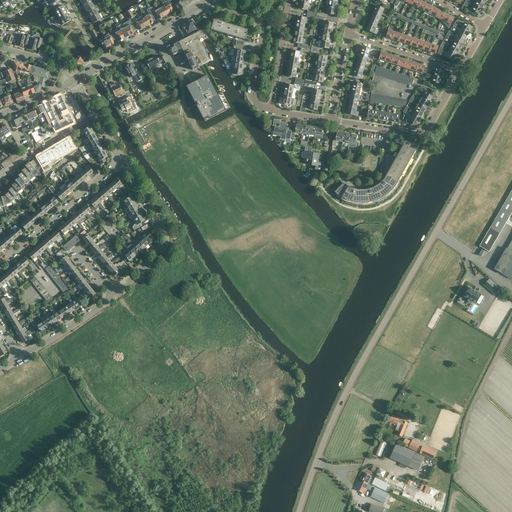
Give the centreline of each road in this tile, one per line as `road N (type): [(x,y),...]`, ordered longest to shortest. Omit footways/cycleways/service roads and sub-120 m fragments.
road 1 (tertiary): [(299,511),(348,390),(511,97)]
road 2 (residential): [(113,295),(164,241),(121,159)]
road 3 (residential): [(458,70),(425,131),(331,119)]
road 4 (residential): [(0,266),(121,159)]
road 5 (residential): [(270,110),(252,91),(259,22),(213,0)]
